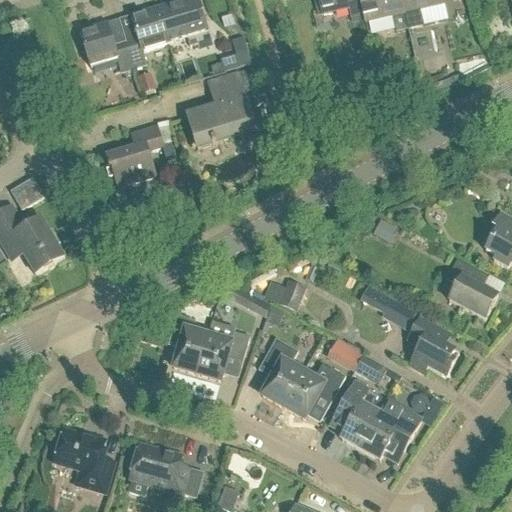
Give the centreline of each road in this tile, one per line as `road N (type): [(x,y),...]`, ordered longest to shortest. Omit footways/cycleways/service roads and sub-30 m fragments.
road 1 (tertiary): [(117,303),(511,96)]
road 2 (residential): [(403,511),(267,435),(98,382),(85,371)]
road 3 (residential): [(117,303),(43,149)]
road 4 (residential): [(0,511),(50,391),(85,371)]
road 5 (residential): [(43,149),(200,94)]
road 6 (residential): [(423,511),(511,388)]
